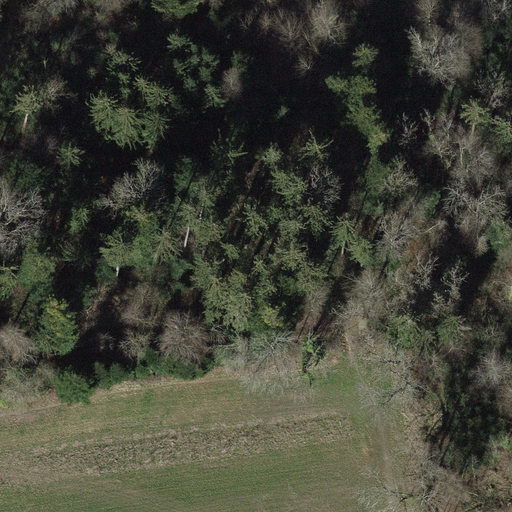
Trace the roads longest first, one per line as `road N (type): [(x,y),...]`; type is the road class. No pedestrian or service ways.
road 1 (track): [(501,98),(497,147),(480,189),(413,293),(323,320),(0,373)]
road 2 (track): [(511,92),(451,126),(332,165),(0,145)]
